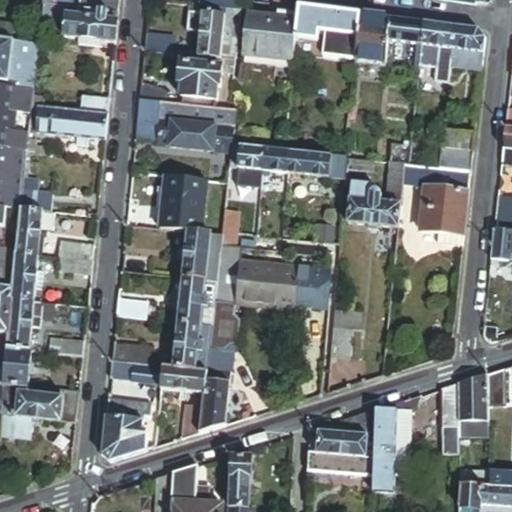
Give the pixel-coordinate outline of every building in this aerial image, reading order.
[(65,0),(41,0),(40,8),(118,16),(120,2),(101,0),(78,0),(78,5),(65,4),(65,0)] [(149,0),(149,4),(190,9),(190,0),(149,0)] [(118,16),(40,8),(38,25),(63,27),(62,42),(78,43),(78,50),(99,52),(100,46),(115,47),(118,16)] [(236,65),(241,16),(192,10),(191,16),(190,16),(188,35),(201,37),(198,60),(236,65)] [(289,10),(288,22),(301,24),(302,12),(289,10)] [(362,18),(302,11),(302,12),(301,24),(298,42),(320,45),(321,36),(360,41),(362,18)] [(298,42),(301,24),(288,22),(249,17),(244,58),(295,65),(298,42)] [(425,26),(362,18),(360,41),(357,64),(388,67),(391,45),(423,49),(425,26)] [(16,26),(0,24),(0,39),(14,41),(16,26)] [(457,30),(425,26),(423,49),(420,66),(437,68),(435,82),(450,84),(452,70),(457,30)] [(481,33),(457,30),(452,70),(482,73),(486,40),(481,33)] [(175,40),(146,37),(144,53),(173,57),(175,40)] [(32,89),(36,46),(0,42),(0,80),(5,81),(5,86),(17,87),(32,89)] [(236,71),(236,65),(198,60),(185,59),(184,65),(182,65),(179,87),(182,87),(180,99),(183,100),(181,108),(212,112),(213,103),(216,104),(217,90),(220,90),(222,69),(236,71)] [(161,90),(141,84),(139,102),(161,106),(166,106),(167,96),(161,90)] [(0,85),(0,147),(26,150),(26,142),(27,135),(12,133),(17,87),(5,86),(0,85)] [(30,110),(38,111),(41,111),(42,101),(31,100),(30,110)] [(108,118),(109,104),(82,101),(80,115),(108,118)] [(156,146),(161,106),(139,102),(134,143),(156,146)] [(234,160),(235,152),(239,115),(212,112),(181,108),(166,106),(161,106),(156,146),(156,150),(234,160)] [(105,143),(108,118),(80,115),(41,111),(38,111),(36,136),(105,143)] [(511,131),(506,131),(503,169),(511,169),(511,131)] [(475,136),(445,133),(441,172),(471,174),(475,136)] [(296,141),(286,140),(284,157),(291,158),(294,158),(296,141)] [(26,150),(25,154),(37,155),(38,143),(26,142),(26,150)] [(25,154),(26,150),(0,147),(0,210),(7,211),(20,213),(21,196),(25,154)] [(393,147),(391,166),(408,168),(410,149),(393,147)] [(264,177),(266,155),(235,152),(234,160),(233,166),(240,167),(239,174),(264,177)] [(291,158),(284,157),(266,155),(264,177),(288,180),(291,158)] [(349,165),(294,158),(291,158),(288,180),(347,187),(348,171),(349,165)] [(350,161),(349,165),(348,171),(374,174),(375,164),(350,161)] [(407,177),(408,168),(391,166),(388,190),(353,187),(349,227),(369,229),(369,233),(379,234),(380,230),(401,232),(406,189),(407,177)] [(441,172),(408,168),(407,177),(429,180),(427,192),(422,234),(439,236),(464,239),(471,174),(441,172)] [(407,177),(406,189),(427,192),(429,180),(407,177)] [(208,185),(167,180),(160,233),(189,237),(201,238),(208,185)] [(53,199),(21,196),(20,213),(42,215),(51,216),(53,199)] [(511,227),(511,202),(499,201),(496,225),(511,227)] [(40,234),(42,215),(20,213),(16,254),(16,258),(38,260),(40,234)] [(42,215),(40,234),(55,235),(57,217),(51,216),(42,215)] [(241,220),(227,218),(223,241),(222,252),(237,254),(241,220)] [(511,235),(495,234),(492,263),(511,264),(511,267),(511,266),(511,235)] [(439,236),(438,246),(463,249),(464,239),(439,236)] [(218,286),(222,252),(223,241),(201,238),(189,237),(184,282),(218,286)] [(93,265),(94,249),(62,246),(60,262),(93,265)] [(240,269),(242,254),(237,254),(222,252),(218,286),(215,308),(236,311),(240,269)] [(16,258),(16,254),(1,253),(0,259),(0,271),(14,274),(16,258)] [(36,276),(38,260),(16,258),(14,274),(13,292),(11,304),(33,306),(35,291),(36,276)] [(91,279),(93,265),(60,262),(59,276),(91,279)] [(299,275),(240,269),(236,311),(295,316),(297,304),(299,275)] [(14,274),(0,271),(0,290),(13,292),(14,274)] [(315,276),(299,275),(297,304),(312,306),(315,276)] [(36,276),(35,291),(42,291),(43,276),(36,276)] [(215,308),(218,286),(184,282),(179,326),(213,330),(215,308)] [(11,304),(13,292),(0,290),(0,337),(8,339),(11,304)] [(148,306),(118,302),(116,318),(146,322),(148,306)] [(33,306),(11,304),(8,339),(7,353),(30,355),(35,356),(36,349),(29,349),(32,325),(38,326),(41,320),(42,307),(33,306)] [(236,311),(215,308),(213,330),(210,351),(227,353),(234,348),(236,348),(239,349),(242,323),(235,319),(236,311)] [(213,330),(179,326),(173,372),(207,376),(208,366),(210,351),(213,330)] [(495,345),(497,345),(498,330),(485,328),(484,335),(484,338),(485,339),(486,341),(487,343),(489,344),(491,345),(493,346),(495,345)] [(333,334),(330,364),(348,366),(351,336),(333,334)] [(82,361),(84,345),(51,342),(48,357),(82,361)] [(124,347),(114,346),(111,364),(121,366),(124,347)] [(121,366),(152,369),(154,351),(124,347),(121,366)] [(234,369),(236,348),(234,348),(227,353),(210,351),(208,366),(232,369),(234,369)] [(30,355),(7,353),(6,372),(4,390),(19,391),(27,392),(30,355)] [(161,391),(163,371),(152,369),(121,366),(111,364),(110,382),(130,384),(130,387),(161,391)] [(200,438),(225,430),(232,369),(208,366),(207,376),(200,438)] [(207,376),(173,372),(163,371),(161,391),(161,393),(198,399),(196,410),(187,409),(183,444),(200,438),(207,376)] [(506,410),(505,373),(488,378),(488,411),(506,410)] [(488,411),(488,378),(457,388),(459,443),(489,442),(488,411)] [(459,443),(457,388),(442,392),(443,458),(459,458),(459,443)] [(76,427),(78,402),(19,396),(3,395),(1,418),(0,430),(0,439),(32,442),(34,423),(76,427)] [(110,466),(145,456),(148,436),(143,436),(145,421),(150,421),(151,409),(107,403),(102,459),(110,466)] [(404,416),(404,404),(375,414),(372,479),(371,495),(392,496),(393,479),(400,479),(400,473),(409,473),(410,416),(404,416)] [(372,479),(375,414),(318,431),(316,458),(309,457),(308,476),(372,479)] [(232,460),(228,511),(250,511),(253,485),(257,485),(258,462),(249,461),(249,454),(232,460)] [(196,494),(198,470),(174,478),(171,511),(221,511),(222,511),(212,509),(195,508),(196,494)] [(490,489),(490,474),(459,471),(459,487),(490,489)] [(511,511),(511,475),(490,474),(490,489),(459,487),(459,511),(511,511)] [(171,511),(174,478),(158,483),(154,511),(171,511)] [(214,496),(196,494),(195,508),(212,509),(214,496)]
